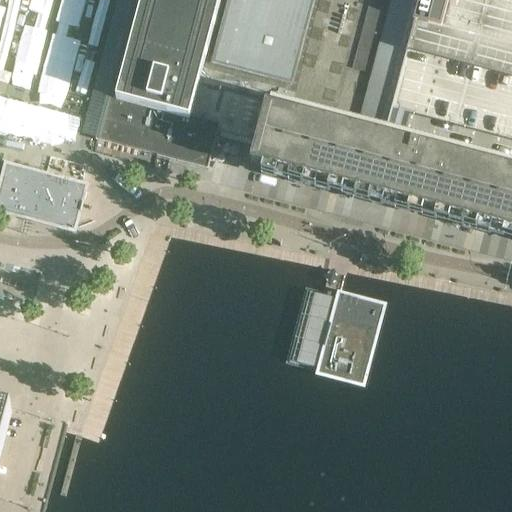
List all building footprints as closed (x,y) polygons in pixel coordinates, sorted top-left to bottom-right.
[(32,0),(31,8),(53,14),(56,0),(32,0)] [(511,0),(132,0),(123,35),(132,37),(124,68),(115,65),(107,97),(116,99),(108,131),(178,149),(174,161),(207,170),(217,133),(354,169),(355,164),(366,167),(376,170),(375,173),(378,173),(375,185),(372,184),(371,190),(373,191),(372,197),(369,196),(368,199),(511,236),(511,0)] [(69,93),(79,36),(56,32),(46,89),(69,93)] [(0,213),(73,232),(86,185),(5,164),(0,183),(0,213)] [(364,390),(387,306),(337,292),(314,377),(364,390)] [(0,461),(12,417),(0,414),(0,461)]
